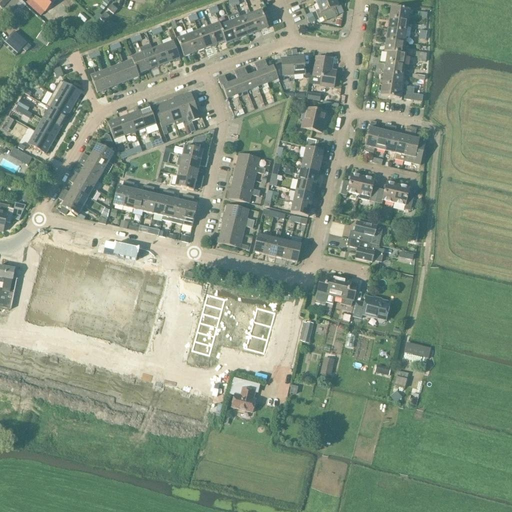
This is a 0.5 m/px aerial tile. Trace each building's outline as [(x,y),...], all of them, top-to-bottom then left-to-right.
[(31,0),(45,12),(55,0),(31,0)] [(334,0),(326,0),(316,4),(319,11),(315,12),(319,20),(325,18),(326,21),(338,16),(335,9),(338,8),(334,0)] [(391,8),(389,19),(408,23),(410,11),(391,8)] [(250,16),(257,33),(268,29),(261,11),(250,16)] [(82,13),(78,17),(84,23),(88,19),(82,13)] [(230,23),(229,23),(236,41),(246,37),(240,20),(237,14),(228,18),(230,23)] [(240,20),(246,37),(257,33),(250,16),(240,20)] [(408,23),(389,19),(387,30),(406,33),(408,23)] [(226,45),(236,41),(229,23),(220,27),(225,42),(226,45)] [(219,24),(208,29),(214,46),(225,42),(220,27),(219,24)] [(204,50),(214,46),(208,29),(197,33),(204,50)] [(43,30),(36,40),(47,48),(54,37),(43,30)] [(406,33),(387,30),(386,42),(404,44),(406,33)] [(5,43),(18,55),(22,50),(26,53),(31,47),(14,32),(5,43)] [(194,54),(204,50),(197,33),(187,37),(194,54)] [(184,58),(194,54),(187,37),(177,40),(184,58)] [(404,44),(386,42),(384,53),(387,53),(403,55),(404,44)] [(173,43),(163,47),(169,63),(179,59),(173,43)] [(148,72),(158,68),(152,51),(149,45),(139,48),(141,55),(148,72)] [(158,68),(169,63),(163,47),(152,51),(158,68)] [(283,78),(293,77),(291,51),(287,51),(287,60),(281,60),(283,78)] [(293,77),(301,76),(304,76),(304,80),(309,80),(311,68),(304,69),(303,58),(297,59),(296,51),(291,51),(293,77)] [(406,55),(403,55),(387,53),(385,64),(404,66),(406,55)] [(131,59),(132,62),(137,76),(138,75),(148,72),(141,55),(131,59)] [(332,61),(316,58),(313,78),(320,79),(319,87),(333,89),(336,72),(331,72),(332,61)] [(264,61),(254,65),(257,74),(253,76),(257,88),(278,80),(273,68),(268,70),(264,61)] [(139,78),(138,75),(137,76),(132,62),(122,66),(128,82),(139,78)] [(402,78),(404,66),(385,64),(383,75),(402,78)] [(118,86),(128,82),(122,66),(112,70),(118,86)] [(63,77),(59,69),(53,71),(57,79),(63,77)] [(97,94),(107,90),(101,74),(96,76),(93,69),(88,71),(97,94)] [(237,82),(233,84),(237,96),(257,88),(253,76),(248,78),(244,69),(234,73),(237,82)] [(107,90),(118,86),(112,70),(101,74),(107,90)] [(402,78),(383,75),(380,97),(399,100),(402,78)] [(237,96),(233,84),(228,86),(224,77),(217,79),(221,90),(223,90),(227,100),(237,96)] [(60,81),(52,95),(74,106),(81,92),(60,81)] [(406,87),(403,100),(422,103),(423,96),(413,94),(414,89),(406,87)] [(178,98),(188,127),(193,125),(192,122),(200,119),(198,115),(198,114),(191,93),(178,98)] [(308,94),(307,101),(319,103),(320,96),(308,94)] [(52,95),(46,107),(48,108),(67,118),(74,106),(52,95)] [(178,98),(166,103),(173,124),(175,128),(184,124),(185,128),(188,127),(178,98)] [(21,101),(18,105),(28,110),(30,106),(21,101)] [(166,103),(153,108),(164,136),(168,134),(165,127),(173,124),(166,103)] [(48,108),(42,120),(61,131),(67,118),(48,108)] [(150,109),(139,113),(145,129),(156,125),(150,109)] [(323,127),(322,126),(325,114),(308,110),(305,123),(303,122),(301,129),(322,134),(323,127)] [(135,133),(145,129),(139,113),(129,117),(135,133)] [(124,137),(135,133),(129,117),(118,121),(124,137)] [(42,120),(36,132),(55,142),(61,131),(42,120)] [(124,137),(118,121),(107,125),(114,141),(116,146),(126,142),(124,137)] [(377,140),(379,131),(374,130),(376,123),(371,122),(369,129),(365,147),(364,151),(368,154),(373,155),(375,150),(377,140)] [(384,132),(379,131),(377,140),(375,150),(384,152),(390,127),(385,126),(384,132)] [(394,154),(398,136),(394,135),(396,128),(390,127),(384,152),(394,154)] [(403,163),(410,131),(405,130),(403,137),(398,136),(394,154),(395,154),(393,160),(403,163)] [(416,133),(410,131),(403,163),(420,167),(425,143),(419,142),(419,141),(414,140),(416,133)] [(36,132),(28,146),(47,156),(55,142),(36,132)] [(94,150),(92,155),(108,164),(115,152),(109,137),(105,135),(99,146),(91,141),(88,146),(94,150)] [(184,147),(182,157),(207,163),(208,158),(202,156),(203,151),(202,151),(205,137),(196,139),(193,149),(184,147)] [(316,141),(307,139),(306,146),(315,148),(316,141)] [(164,153),(173,155),(175,148),(169,146),(166,148),(164,153)] [(303,159),(321,163),(323,152),(306,148),(303,159)] [(103,172),(108,164),(92,155),(90,158),(83,155),(80,160),(103,172)] [(265,170),(257,169),(259,160),(239,155),(236,166),(264,173),(265,170)] [(25,156),(21,163),(28,166),(31,159),(25,156)] [(177,166),(180,167),(198,172),(199,167),(206,168),(207,163),(182,157),(182,158),(179,157),(177,166)] [(321,163),(303,159),(300,170),(318,174),(321,163)] [(84,168),(82,172),(98,181),(103,172),(80,160),(78,164),(84,168)] [(271,175),(277,176),(280,165),(274,163),(271,175)] [(264,176),(264,173),(236,166),(233,177),(254,182),(256,174),(264,176)] [(197,176),(198,172),(180,167),(177,177),(203,183),(204,178),(197,176)] [(300,170),(298,181),(315,185),(318,174),(300,170)] [(93,190),(98,181),(82,172),(79,176),(73,172),(70,177),(93,190)] [(347,193),(358,196),(362,177),(351,175),(349,183),(343,182),(340,195),(346,197),(347,193)] [(74,186),(72,189),(88,199),(93,201),(98,193),(93,190),(70,177),(68,182),(74,186)] [(203,183),(177,177),(175,187),(193,192),(194,187),(201,188),(203,183)] [(260,192),(252,191),(254,182),(233,177),(231,188),(259,195),(260,192)] [(375,203),(378,190),(373,188),(375,180),(362,177),(358,196),(357,199),(369,202),(375,203)] [(114,190),(115,184),(109,181),(107,186),(114,190)] [(315,185),(298,181),(295,192),(313,196),(315,185)] [(113,206),(123,208),(129,183),(124,182),(122,189),(117,187),(113,206)] [(133,210),(137,192),(133,191),(134,184),(129,183),(123,208),(133,210)] [(382,201),(394,204),(398,186),(386,183),(384,191),(378,190),(375,203),(381,205),(382,201)] [(143,213),(149,188),(143,186),(142,193),(137,192),(133,210),(143,213)] [(398,186),(394,204),(405,207),(404,210),(410,212),(413,198),(408,197),(410,188),(398,186)] [(153,215),(157,197),(153,196),(154,189),(149,188),(143,213),(153,215)] [(258,198),(259,195),(231,188),(228,200),(249,205),(251,196),(258,198)] [(60,195),(82,208),(88,199),(72,189),(69,194),(63,190),(60,195)] [(163,217),(169,192),(163,191),(162,198),(157,197),(153,215),(163,217)] [(162,221),(172,224),(177,201),(173,200),(174,193),(169,192),(163,217),(162,221)] [(313,196),(295,192),(293,203),(310,207),(313,196)] [(82,208),(60,195),(58,199),(64,203),(61,207),(62,208),(59,213),(65,217),(68,211),(77,217),(82,208)] [(182,226),(183,222),(188,197),(183,196),(182,203),(177,201),(172,224),(182,226)] [(183,222),(193,224),(197,206),(192,205),(194,198),(188,197),(183,222)] [(308,218),(310,207),(293,203),(290,214),(308,218)] [(0,232),(2,233),(5,223),(10,224),(11,220),(19,221),(26,206),(15,204),(14,210),(8,209),(8,207),(0,205),(0,232)] [(254,222),(246,221),(249,211),(227,206),(224,219),(254,225),(254,222)] [(102,215),(100,218),(101,218),(106,221),(107,218),(108,212),(109,210),(105,208),(102,215)] [(253,230),(254,225),(224,219),(221,231),(243,236),(245,228),(253,230)] [(120,228),(127,230),(128,223),(121,221),(120,228)] [(350,232),(348,240),(378,247),(380,237),(374,236),(376,227),(356,223),(354,233),(350,232)] [(138,233),(148,235),(150,229),(140,227),(138,233)] [(150,229),(148,235),(158,237),(159,231),(150,229)] [(243,236),(221,231),(217,244),(247,251),(248,247),(241,245),(243,236)] [(253,253),(264,256),(268,238),(257,236),(253,253)] [(279,241),(268,238),(264,256),(275,258),(279,241)] [(379,250),(379,249),(379,248),(369,245),(369,244),(378,247),(348,240),(346,247),(357,250),(355,260),(371,263),(372,261),(380,263),(383,251),(379,250)] [(290,244),(279,241),(275,258),(286,261),(290,244)] [(301,246),(290,244),(286,261),(297,263),(301,246)] [(405,251),(404,252),(413,254),(415,246),(410,245),(406,245),(405,251)] [(40,248),(38,258),(57,262),(59,252),(40,248)] [(92,257),(88,272),(97,275),(101,259),(92,257)] [(38,258),(36,267),(55,272),(57,262),(38,258)] [(101,259),(97,275),(107,277),(111,262),(101,259)] [(111,262),(107,277),(117,279),(120,264),(111,262)] [(120,264),(117,279),(125,281),(128,266),(120,264)] [(0,283),(4,284),(2,291),(0,290),(0,308),(3,309),(6,309),(7,305),(7,303),(7,301),(8,299),(8,296),(9,293),(10,289),(11,285),(12,279),(13,275),(14,270),(0,267),(0,283)] [(36,267),(33,277),(53,282),(55,272),(36,267)] [(149,273),(146,283),(162,288),(165,278),(149,273)] [(332,305),(334,298),(339,278),(328,276),(327,278),(327,279),(324,288),(319,287),(316,297),(314,304),(324,306),(325,303),(332,305)] [(33,277),(30,290),(50,294),(53,282),(33,277)] [(339,278),(334,298),(342,299),(340,305),(352,308),(355,296),(357,286),(352,285),(352,282),(339,278)] [(146,283),(143,292),(159,297),(162,288),(146,283)] [(30,290),(28,302),(47,306),(50,294),(30,290)] [(143,292),(140,301),(157,306),(159,297),(143,292)] [(207,296),(205,305),(222,309),(224,301),(207,296)] [(390,304),(365,298),(364,304),(357,302),(353,318),(360,319),(361,316),(377,319),(377,321),(378,324),(382,325),(384,324),(384,321),(385,321),(390,304)] [(140,301),(138,311),(154,315),(157,306),(140,301)] [(28,302),(25,314),(44,318),(47,306),(28,302)] [(205,305),(203,314),(219,319),(222,309),(205,305)] [(257,310),(254,322),(271,326),(274,314),(257,310)] [(138,311),(135,320),(152,324),(154,315),(138,311)] [(71,325),(70,329),(80,332),(85,314),(74,312),(71,325)] [(25,314),(23,324),(42,328),(44,318),(25,314)] [(85,314),(80,332),(90,334),(95,317),(85,314)] [(203,314),(200,324),(217,328),(219,319),(203,314)] [(95,317),(90,334),(101,337),(105,320),(95,317)] [(105,320),(101,337),(112,340),(116,323),(105,320)] [(135,320),(132,329),(149,334),(152,324),(135,320)] [(254,322),(250,336),(267,340),(271,326),(254,322)] [(306,323),(301,343),(309,345),(313,325),(306,323)] [(200,324),(198,333),(214,337),(217,328),(200,324)] [(132,329),(130,338),(146,343),(149,334),(132,329)] [(198,333),(195,342),(212,347),(214,337),(198,333)] [(250,336),(246,351),(263,355),(267,340),(250,336)] [(130,338),(127,347),(144,352),(146,343),(130,338)] [(195,342),(193,352),(209,357),(212,347),(195,342)] [(146,359),(156,362),(160,346),(150,343),(146,359)] [(0,344),(0,364),(13,368),(16,360),(9,358),(12,347),(0,344)] [(404,355),(428,360),(431,350),(407,344),(404,355)] [(16,360),(13,368),(31,373),(37,354),(25,351),(22,362),(16,360)] [(37,354),(31,373),(30,376),(43,379),(44,377),(49,378),(52,370),(46,368),(48,358),(37,354)] [(324,358),(320,375),(330,377),(334,361),(324,358)] [(261,367),(228,359),(226,369),(258,377),(261,367)] [(52,370),(49,378),(68,383),(73,364),(62,361),(59,372),(52,370)] [(73,364),(68,383),(86,388),(88,379),(82,378),(85,367),(73,364)] [(375,374),(389,377),(391,369),(377,366),(375,374)] [(88,379),(86,388),(106,393),(111,375),(97,371),(94,381),(88,379)] [(111,375),(106,393),(119,397),(117,402),(124,404),(128,390),(121,389),(124,378),(111,375)] [(255,393),(247,391),(249,384),(233,380),(230,395),(234,396),(231,409),(252,414),(255,401),(253,400),(255,393)] [(128,390),(124,404),(132,406),(133,401),(146,404),(151,385),(137,381),(134,392),(128,390)] [(207,400),(213,403),(218,390),(211,388),(207,400)] [(166,389),(161,409),(182,414),(184,406),(177,404),(180,393),(166,389)] [(184,406),(182,414),(201,419),(206,401),(193,397),(190,408),(184,406)]
